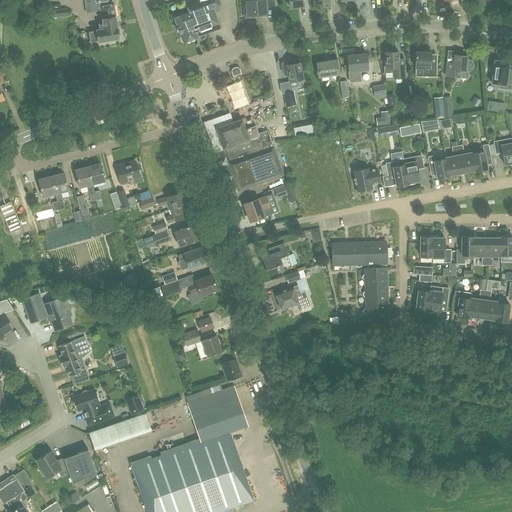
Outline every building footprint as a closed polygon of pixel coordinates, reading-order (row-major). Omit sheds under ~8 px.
[(106,2),(107,0),(106,0),(85,3),(87,13),(100,11),(102,24),(99,24),(100,29),(96,30),(96,31),(87,32),(89,42),(96,41),(96,42),(118,38),(112,4),(107,5),(106,2)] [(220,28),(214,11),(221,9),(217,0),(189,0),(185,2),(189,12),(174,17),(183,42),(198,37),(198,36),(220,28)] [(246,7),(244,8),(245,18),(255,17),(255,14),(267,13),(266,7),(275,6),(273,0),(255,0),(245,1),(246,7)] [(54,17),(68,16),(68,8),(53,10),(54,17)] [(469,59),(467,59),(468,56),(462,55),(462,52),(455,51),(454,54),(448,53),(445,75),(458,77),(459,70),(465,71),(467,71),(469,71),(471,70),(473,68),(474,66),(473,63),(472,61),(470,60),(469,59)] [(384,52),(385,66),(384,66),(384,73),(392,73),(392,79),(404,78),(403,58),(397,59),(397,52),(384,52)] [(415,52),(415,68),(423,67),(422,76),(436,77),(436,64),(430,64),(430,52),(415,52)] [(360,72),(361,77),(369,76),(366,53),(347,55),(349,74),(360,72)] [(283,72),(285,74),(288,73),(290,80),(284,81),(284,82),(279,83),(282,93),(284,93),(289,115),(297,113),(292,91),(290,81),(296,80),(298,87),(304,85),(299,59),(283,62),(281,64),(283,72)] [(338,74),(336,60),(316,63),(318,77),(338,74)] [(509,62),(495,60),(492,83),(499,84),(499,88),(511,90),(511,82),(511,76),(507,76),(509,62)] [(233,76),(241,73),(239,68),(238,67),(237,67),(236,67),(235,67),(234,68),(233,68),(232,69),(232,70),(231,70),(233,76)] [(340,82),(342,97),(350,96),(348,86),(348,87),(346,81),(340,82)] [(384,84),(372,86),(375,97),(377,97),(378,100),(387,98),(384,84)] [(406,96),(407,107),(414,106),(413,95),(406,96)] [(434,109),(444,108),(443,97),(433,99),(434,109)] [(454,99),(448,99),(451,117),(457,116),(454,99)] [(278,101),(253,103),(254,115),(279,114),(278,101)] [(163,107),(157,110),(161,119),(167,117),(163,107)] [(416,110),(418,118),(426,117),(424,108),(416,110)] [(283,175),(268,130),(258,134),(256,126),(246,129),(242,119),(232,122),(229,113),(204,121),(215,151),(223,148),(226,158),(223,159),(225,165),(221,166),(226,178),(232,176),(238,191),(283,175)] [(466,122),(465,115),(456,117),(452,118),(453,126),(457,125),(457,124),(466,122)] [(401,137),(411,134),(410,125),(399,127),(401,137)] [(307,137),(317,135),(315,126),(305,128),(307,137)] [(511,163),(511,139),(511,138),(494,142),(496,154),(502,152),(504,164),(510,163),(510,164),(511,163)] [(471,152),(475,170),(475,171),(487,169),(485,157),(490,156),(488,144),(483,145),(484,151),(473,153),(472,152),(471,152)] [(462,172),(475,170),(471,152),(459,155),(462,172)] [(449,176),(449,175),(446,157),(445,157),(445,158),(441,159),(440,154),(433,156),(437,178),(449,176)] [(414,183),(414,182),(420,180),(418,168),(423,167),(421,155),(403,159),(403,160),(408,184),(414,183)] [(459,155),(446,157),(449,175),(462,172),(459,155)] [(396,186),(408,184),(403,160),(386,163),(388,175),(394,174),(396,186)] [(127,181),(133,179),(134,184),(142,181),(141,176),(139,177),(135,161),(115,166),(120,184),(127,182),(127,181)] [(100,163),(88,166),(92,184),(105,181),(100,163)] [(79,187),(92,184),(88,166),(75,169),(79,187)] [(357,191),(372,188),(372,184),(380,182),(377,168),(369,170),(369,168),(353,171),(357,191)] [(63,172),(51,176),(55,194),(57,201),(59,209),(65,208),(63,200),(61,192),(68,190),(63,172)] [(43,197),(55,194),(51,176),(38,179),(43,197)] [(278,198),(287,195),(284,185),(274,188),(278,198)] [(99,190),(94,192),(96,200),(97,204),(98,207),(103,206),(102,202),(101,199),(102,199),(99,190)] [(123,190),(117,192),(122,207),(129,204),(127,198),(123,190)] [(169,203),(171,208),(186,203),(182,191),(157,200),(159,206),(169,203)] [(86,204),(83,195),(77,197),(79,206),(83,220),(90,218),(86,204)] [(134,195),(127,198),(129,204),(129,205),(137,202),(134,195)] [(294,195),(287,197),(289,203),(296,201),(294,195)] [(139,201),(142,210),(155,205),(152,196),(139,201)] [(272,214),(266,196),(243,204),(250,222),(272,214)] [(0,207),(11,232),(21,228),(11,201),(0,206),(0,207)] [(61,222),(59,214),(58,210),(59,209),(57,201),(52,203),(54,211),(55,214),(55,215),(56,219),(54,219),(56,223),(61,222)] [(173,215),(166,217),(168,223),(190,215),(186,203),(171,208),(173,215)] [(82,221),(79,211),(73,213),(76,223),(82,221)] [(153,227),(155,233),(167,229),(165,222),(153,227)] [(174,231),(179,246),(199,239),(194,224),(174,231)] [(310,229),(314,243),(322,240),(319,228),(310,229)] [(154,241),(168,236),(166,230),(168,230),(167,229),(155,233),(155,234),(152,235),(154,241)] [(156,245),(170,240),(168,236),(154,241),(156,245)] [(432,236),(420,236),(420,256),(432,256),(432,236)] [(438,236),(432,236),(432,256),(432,257),(444,257),(444,262),(450,262),(450,250),(444,250),(444,237),(438,237),(438,236)] [(474,255),(474,237),(474,236),(462,236),(462,254),(473,254),(473,255),(474,255)] [(506,259),(511,258),(511,236),(500,236),(500,238),(500,256),(501,255),(501,254),(506,254),(506,259)] [(487,237),(474,237),(474,255),(487,255),(487,237)] [(487,255),(500,256),(500,238),(487,237),(487,255)] [(388,319),(388,315),(387,267),(381,268),(381,264),(387,264),(387,263),(385,263),(384,256),(386,256),(386,248),(384,248),(384,242),(386,242),(386,241),(332,243),(333,265),(339,265),(340,266),(342,267),(344,266),(345,265),(356,264),(357,266),(359,266),(361,266),(362,264),(373,264),(373,268),(364,268),(364,274),(363,275),(363,277),(363,279),(365,280),(365,291),(364,292),(363,294),(364,296),(365,297),(366,308),(364,309),(364,311),(364,313),(366,313),(366,320),(388,319)] [(292,267),(288,254),(285,246),(267,253),(269,260),(264,262),(268,275),(286,269),(292,267)] [(183,270),(207,261),(202,247),(178,255),(180,260),(178,263),(181,269),(183,270)] [(145,271),(152,268),(148,259),(141,262),(145,271)] [(450,270),(443,270),(443,275),(455,275),(455,265),(451,265),(450,270)] [(413,266),(413,274),(420,274),(432,275),(432,269),(421,268),(421,266),(413,266)] [(298,271),(285,275),(288,283),(301,279),(298,271)] [(162,276),(165,285),(177,280),(174,272),(162,276)] [(188,286),(190,292),(187,293),(192,304),(201,301),(201,295),(218,289),(213,274),(196,280),(197,283),(188,286)] [(480,290),(485,290),(486,290),(487,279),(480,278),(478,289),(480,290)] [(163,297),(181,291),(177,280),(165,285),(159,287),(163,297)] [(281,310),(298,303),(300,309),(310,305),(305,290),(300,292),(297,284),(275,293),(281,310)] [(152,289),(155,299),(163,296),(159,287),(152,289)] [(430,290),(429,291),(427,311),(433,312),(433,311),(439,312),(441,299),(447,300),(448,288),(442,287),(442,292),(430,290)] [(429,291),(418,290),(415,310),(427,311),(429,291)] [(62,306),(67,304),(64,297),(47,302),(48,303),(43,305),(39,293),(24,298),(32,322),(46,317),(46,316),(51,314),(56,329),(72,324),(68,314),(65,315),(62,306)] [(469,317),(469,316),(471,298),(470,299),(459,297),(457,315),(469,317)] [(484,299),(471,298),(469,316),(482,317),(484,299)] [(497,301),(486,300),(484,299),(482,317),(495,319),(497,301)] [(497,301),(495,319),(495,320),(507,322),(509,304),(498,302),(498,301),(497,301)] [(193,313),(195,318),(203,315),(201,310),(193,313)] [(3,333),(12,327),(4,314),(0,316),(0,337),(4,334),(3,333)] [(329,318),(331,324),(334,323),(334,324),(337,323),(337,324),(339,324),(337,316),(329,318)] [(201,331),(213,327),(209,317),(198,321),(201,331)] [(186,346),(201,341),(201,340),(197,329),(182,334),(186,346)] [(216,335),(201,340),(201,341),(202,342),(195,344),(199,356),(206,353),(207,356),(222,351),(216,335)] [(85,336),(58,345),(58,346),(59,346),(62,355),(59,355),(63,368),(64,368),(63,367),(66,366),(69,375),(69,376),(86,370),(79,352),(89,348),(85,336)] [(128,355),(117,359),(120,367),(131,364),(128,355)] [(227,381),(241,376),(235,359),(221,364),(227,381)] [(78,382),(90,376),(87,369),(74,375),(78,382)] [(215,511),(251,499),(229,437),(228,433),(248,426),(234,386),(202,397),(200,391),(186,396),(188,402),(187,403),(201,442),(178,450),(164,456),(133,466),(149,511),(215,511)] [(84,413),(88,424),(114,415),(109,403),(98,407),(97,403),(99,403),(94,390),(88,392),(87,391),(85,390),(84,391),(83,392),(82,394),(73,397),(78,410),(83,408),(85,413),(84,413)] [(139,395),(126,399),(132,417),(145,412),(141,401),(139,395)] [(192,426),(177,432),(180,439),(194,432),(192,426)] [(108,445),(111,457),(119,454),(115,443),(108,445)] [(88,448),(63,457),(65,461),(59,465),(50,451),(36,460),(42,469),(40,470),(44,477),(46,475),(47,477),(57,470),(61,477),(69,472),(72,482),(97,473),(88,448)] [(24,471),(15,477),(13,475),(0,483),(0,496),(4,502),(6,501),(10,507),(6,509),(8,511),(27,511),(20,501),(26,498),(22,491),(33,484),(24,471)] [(278,474),(284,496),(291,494),(285,472),(278,474)] [(104,475),(94,479),(96,484),(106,480),(104,475)] [(75,492),(69,497),(73,503),(80,499),(75,492)]
